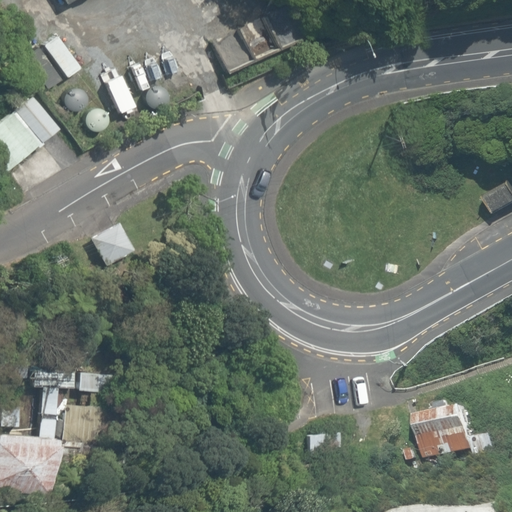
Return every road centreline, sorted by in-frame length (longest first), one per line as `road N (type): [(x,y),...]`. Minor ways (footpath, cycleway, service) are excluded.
road 1 (secondary): [(256,146),(240,203),(248,257),(278,300),(316,321),(383,325),(511,258)]
road 2 (residential): [(0,243),(179,144),(256,146)]
road 3 (secondary): [(511,50),(374,70),(322,92),(256,146)]
